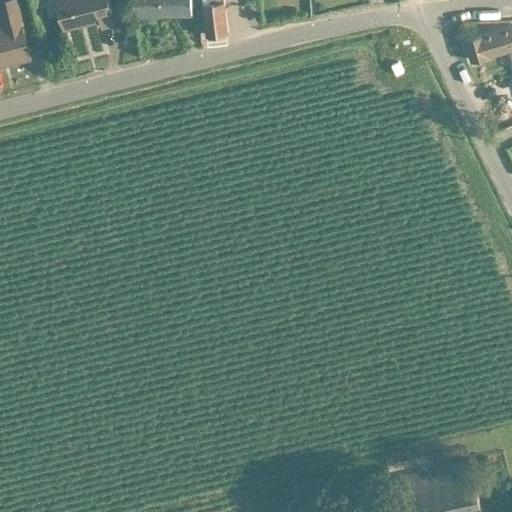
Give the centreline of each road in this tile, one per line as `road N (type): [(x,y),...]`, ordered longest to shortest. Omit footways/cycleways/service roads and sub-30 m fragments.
road 1 (unclassified): [(0,110),(417,3)]
road 2 (unclassified): [(417,3),(511,200)]
